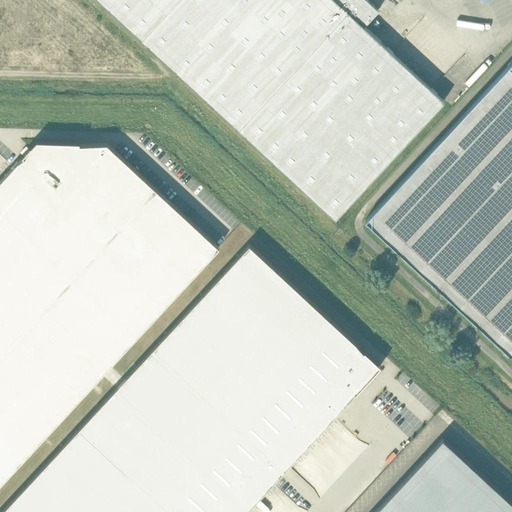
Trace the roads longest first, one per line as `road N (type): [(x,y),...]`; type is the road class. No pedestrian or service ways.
road 1 (unknown): [(363,511),(414,452),(442,435),(458,435),(511,481)]
road 2 (track): [(0,73),(142,76)]
